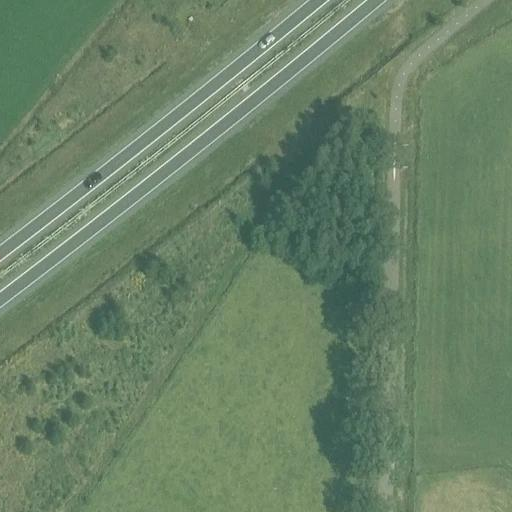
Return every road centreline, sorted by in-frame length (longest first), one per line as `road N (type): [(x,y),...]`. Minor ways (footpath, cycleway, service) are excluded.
road 1 (trunk): [(0,298),(377,0)]
road 2 (unclassified): [(388,511),(395,97),(410,62)]
road 3 (trunk): [(311,0),(0,252)]
